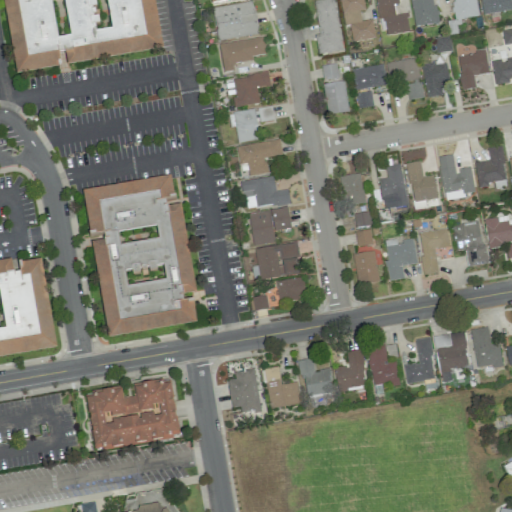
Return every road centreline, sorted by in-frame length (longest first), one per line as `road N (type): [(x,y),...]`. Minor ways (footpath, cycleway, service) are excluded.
road 1 (residential): [(0,381),(511,290)]
road 2 (residential): [(282,0),(342,321)]
road 3 (residential): [(27,156),(41,166),(51,192),(82,367)]
road 4 (residential): [(316,151),(511,114)]
road 5 (residential): [(221,511),(193,348)]
road 6 (residential): [(6,161),(27,156),(26,145),(19,124),(0,112),(6,161)]
